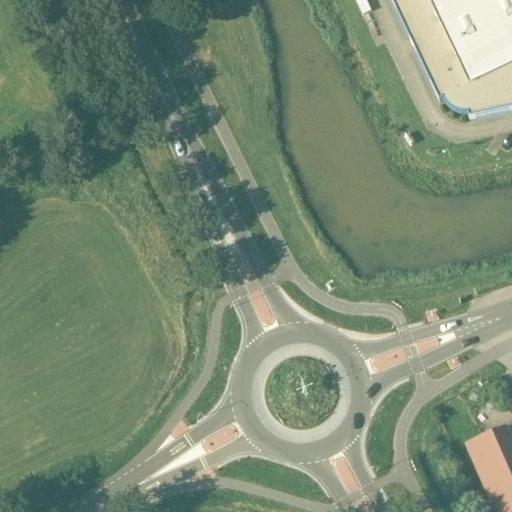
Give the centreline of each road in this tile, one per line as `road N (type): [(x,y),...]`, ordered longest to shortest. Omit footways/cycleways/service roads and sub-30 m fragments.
road 1 (secondary): [(292,332),(177,128)]
road 2 (secondary): [(177,128),(259,346)]
road 3 (unclassified): [(103,502),(261,442)]
road 4 (unclassified): [(239,408),(103,502)]
road 5 (unclassified): [(362,399),(485,323)]
road 6 (unclassified): [(485,323),(351,358)]
